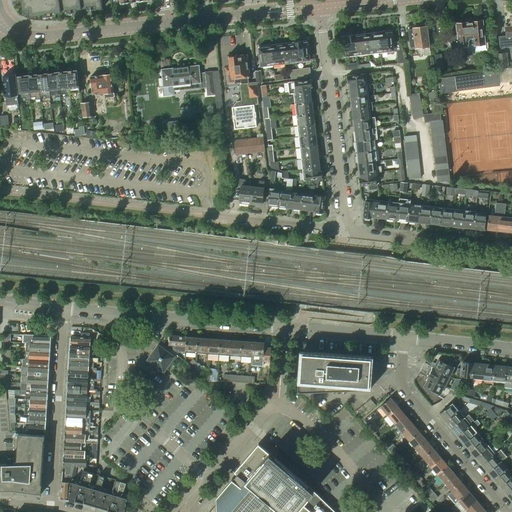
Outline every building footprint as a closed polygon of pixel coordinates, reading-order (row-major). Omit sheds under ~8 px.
[(22,0),(23,9),(29,8),(30,15),(47,13),(47,16),(56,14),(56,12),(67,10),(67,13),(76,11),(76,9),(87,7),(87,10),(103,8),(101,0),(22,0)] [(507,35),(499,36),(500,48),(511,46),(511,16),(511,17),(511,27),(506,27),(507,35)] [(457,33),(447,40),(454,49),(458,45),(461,45),(462,47),(463,49),(465,51),(467,51),(469,52),(472,56),(476,53),(476,52),(475,44),(472,20),(465,20),(466,22),(456,23),(457,33)] [(473,20),(472,20),(475,44),(476,52),(488,51),(487,41),(486,33),(484,33),(482,20),(473,21),(473,20)] [(408,27),(410,48),(422,47),(423,55),(430,54),(426,26),(420,27),(418,25),(407,26),(408,27)] [(377,32),(380,51),(386,50),(386,53),(396,52),(397,63),(405,62),(400,41),(393,42),(392,31),(385,32),(385,31),(377,32)] [(368,52),(380,51),(377,32),(377,33),(366,34),(368,52)] [(356,54),(368,52),(366,34),(354,35),(356,54)] [(349,54),(356,54),(354,35),(346,36),(342,37),(344,57),(350,56),(349,54)] [(303,41),(294,42),(297,61),(303,60),(303,62),(309,61),(306,41),(303,42),(303,41)] [(294,43),(283,44),(285,62),(297,61),(294,42),(294,43)] [(271,45),(273,64),(285,62),(283,44),(271,46),(271,45)] [(273,64),(271,45),(263,46),(263,47),(259,47),(261,67),(266,67),(266,65),(273,64)] [(498,54),(499,67),(508,66),(507,53),(498,54)] [(241,106),(232,107),(234,129),(256,126),(254,105),(259,104),(256,82),(249,83),(248,77),(249,77),(247,57),(243,58),(243,54),(228,56),(229,68),(226,68),(227,83),(238,82),(241,106)] [(434,55),(436,70),(443,69),(442,54),(434,55)] [(162,79),(160,79),(161,85),(163,85),(164,96),(174,95),(174,90),(179,90),(179,85),(201,83),(201,82),(206,82),(207,95),(215,94),(212,71),(204,72),(199,73),(199,65),(161,69),(162,79)] [(310,68),(298,69),(299,78),(311,76),(310,68)] [(68,69),(67,71),(69,93),(80,92),(77,70),(73,71),(72,69),(68,69)] [(299,78),(298,69),(290,70),(291,79),(299,78)] [(58,70),(57,72),(59,94),(65,93),(65,96),(70,96),(69,93),(67,71),(63,71),(62,70),(58,70)] [(499,70),(438,78),(440,91),(501,83),(499,72),(499,70)] [(48,71),(47,73),(50,95),(55,94),(55,97),(60,97),(59,94),(57,72),(53,72),(52,71),(48,71)] [(39,72),(37,74),(40,96),(45,95),(46,98),(50,98),(50,95),(47,73),(43,73),(42,72),(39,72)] [(103,75),(102,75),(102,76),(90,77),(92,94),(113,92),(111,74),(110,74),(108,72),(104,73),(103,75)] [(29,73),(28,75),(30,97),(36,96),(36,99),(40,99),(40,96),(37,74),(34,74),(32,73),(29,73)] [(348,83),(348,86),(370,84),(369,80),(365,81),(364,73),(347,75),(347,83),(348,83)] [(19,74),(18,76),(20,98),(26,97),(26,100),(30,100),(30,97),(28,75),(24,75),(22,74),(19,74)] [(3,76),(7,111),(19,110),(16,75),(3,76)] [(289,93),(295,93),(312,91),(311,87),(312,87),(311,79),(288,82),(289,93)] [(348,86),(350,97),(367,95),(366,89),(370,88),(370,84),(348,86)] [(295,93),(296,104),(313,102),(312,91),(295,93)] [(350,97),(351,108),(372,105),(371,102),(368,103),(367,95),(350,97)] [(81,103),(83,117),(92,116),(90,102),(81,103)] [(296,104),(297,114),(314,112),(313,102),(296,104)] [(351,108),(352,119),(369,117),(369,111),(372,110),(372,105),(351,108)] [(297,114),(298,125),(316,123),(314,112),(297,114)] [(424,122),(429,122),(440,120),(440,112),(423,115),(423,116),(424,122)] [(352,119),(354,130),(371,128),(376,127),(374,116),(369,117),(352,119)] [(298,125),(300,136),(317,134),(316,123),(298,125)] [(354,130),(355,141),(372,139),(371,128),(354,130)] [(300,136),(301,147),(318,145),(317,134),(300,136)] [(247,153),(246,139),(234,140),(235,154),(247,153)] [(355,141),(356,152),(373,150),(377,149),(377,146),(373,146),(372,139),(355,141)] [(301,147),(302,158),(319,156),(318,145),(301,147)] [(356,152),(357,163),(375,161),(373,150),(356,152)] [(302,158),(304,169),(321,167),(319,156),(302,158)] [(357,163),(359,174),(376,172),(381,171),(381,166),(375,167),(375,161),(357,163)] [(435,163),(436,170),(448,168),(447,162),(435,163)] [(321,167),(304,169),(305,180),(322,178),(322,171),(321,171),(321,167)] [(376,172),(359,174),(359,178),(359,185),(369,184),(377,183),(376,172)] [(239,203),(250,204),(252,187),(246,186),(245,180),(239,179),(239,186),(241,186),(239,203)] [(280,190),(278,207),(289,209),(291,192),(292,183),(293,179),(288,179),(287,187),(288,187),(287,191),(280,190)] [(252,187),(250,204),(262,206),(264,182),(259,181),(258,188),(252,187)] [(302,193),(300,210),(311,211),(313,194),(314,194),(314,187),(315,181),(310,182),(309,190),(310,190),(309,194),(302,193)] [(269,189),(267,206),(278,207),(280,190),(269,189)] [(291,192),(289,209),(300,210),(302,193),(291,192)] [(313,194),(311,211),(315,211),(315,212),(322,213),(323,211),(324,211),(325,206),(323,206),(325,195),(314,194),(313,194)] [(396,221),(407,222),(409,205),(410,200),(399,198),(398,204),(396,221)] [(371,218),(375,218),(377,201),(365,200),(365,201),(363,201),(363,206),(365,207),(363,218),(371,218)] [(375,218),(385,220),(387,202),(377,201),(375,218)] [(385,220),(396,221),(398,204),(387,202),(385,220)] [(488,215),(486,230),(498,231),(499,216),(501,204),(496,203),(495,216),(488,215)] [(499,216),(498,231),(509,232),(510,217),(503,217),(505,204),(501,204),(499,216)] [(407,222),(418,223),(420,206),(409,205),(407,222)] [(418,223),(429,224),(431,207),(420,206),(418,223)] [(429,224),(440,226),(442,209),(431,207),(429,224)] [(440,226),(451,227),(453,210),(442,209),(440,226)] [(451,227),(462,228),(464,211),(453,210),(451,227)] [(475,212),(473,229),(484,231),(486,213),(486,210),(481,210),(481,213),(475,212)] [(462,228),(473,229),(475,212),(464,211),(462,228)] [(23,335),(23,342),(27,343),(30,343),(50,344),(50,336),(30,335),(27,335),(23,335)] [(178,352),(185,352),(186,337),(169,336),(169,345),(173,345),(173,348),(179,350),(178,352)] [(71,337),(70,345),(90,346),(91,338),(71,337)] [(185,352),(196,353),(197,338),(186,337),(185,352)] [(196,353),(207,354),(209,338),(197,338),(196,353)] [(207,354),(218,355),(220,339),(209,338),(207,354)] [(218,355),(229,356),(231,340),(220,339),(218,355)] [(229,356),(241,356),(242,341),(231,340),(229,356)] [(241,356),(252,357),(253,342),(242,341),(241,356)] [(253,342),(252,357),(263,358),(262,361),(270,362),(271,348),(264,348),(264,342),(253,342)] [(26,343),(26,351),(49,352),(50,344),(30,343),(27,343),(26,343)] [(70,345),(70,353),(90,354),(93,354),(93,352),(98,352),(98,349),(105,350),(105,346),(90,346),(70,345)] [(148,360),(163,371),(174,356),(158,346),(148,360)] [(26,351),(25,359),(49,360),(49,352),(26,351)] [(329,390),(371,388),(373,356),(312,352),(307,351),(301,351),(297,391),(329,390)] [(70,353),(69,361),(89,362),(94,362),(98,362),(98,358),(89,358),(90,354),(70,353)] [(23,359),(22,367),(24,367),(48,368),(49,360),(25,359),(23,359)] [(433,362),(431,366),(450,376),(452,372),(451,372),(454,367),(453,366),(454,364),(447,361),(447,363),(438,359),(436,364),(433,362)] [(69,361),(68,369),(88,370),(96,370),(96,368),(93,368),(94,362),(89,362),(69,361)] [(462,362),(461,377),(472,378),(473,363),(462,362)] [(473,363),(472,378),(483,379),(484,364),(473,363)] [(484,364),(483,379),(494,380),(495,365),(484,364)] [(495,365),(494,380),(505,382),(506,366),(495,365)] [(431,366),(426,376),(445,386),(450,376),(431,366)] [(22,367),(22,375),(48,376),(48,368),(24,367),(22,367)] [(68,369),(68,377),(88,378),(88,370),(68,369)] [(22,375),(22,383),(47,384),(48,376),(22,375)] [(445,386),(426,376),(424,380),(427,381),(424,386),(432,391),(432,393),(438,396),(439,394),(440,394),(442,389),(443,389),(445,386)] [(68,377),(67,385),(94,386),(94,381),(100,382),(100,379),(88,378),(68,377)] [(450,389),(458,392),(459,392),(460,379),(455,378),(450,389)] [(22,383),(21,391),(47,392),(47,384),(22,383)] [(67,385),(67,393),(92,394),(99,395),(99,392),(94,391),(94,386),(67,385)] [(447,396),(440,402),(432,405),(437,411),(444,406),(450,400),(458,392),(450,389),(447,396)] [(15,390),(15,394),(18,394),(26,395),(25,399),(46,400),(47,392),(21,391),(18,391),(15,390)] [(67,393),(67,401),(90,402),(90,396),(92,396),(92,394),(67,393)] [(374,404),(369,398),(354,411),(359,417),(374,404)] [(390,398),(380,406),(387,415),(398,406),(390,398)] [(21,405),(21,407),(25,407),(46,408),(46,400),(25,399),(25,405),(21,405)] [(67,401),(66,409),(86,410),(86,405),(99,406),(99,403),(90,402),(67,401)] [(452,403),(439,414),(445,421),(458,410),(452,403)] [(398,406),(387,415),(394,424),(405,415),(398,406)] [(25,407),(25,415),(46,416),(46,408),(25,407)] [(66,409),(66,417),(90,418),(90,410),(86,410),(66,409)] [(458,410),(445,421),(451,428),(464,418),(458,410)] [(20,414),(20,423),(24,423),(45,424),(46,416),(25,415),(20,414)] [(464,418),(451,428),(458,436),(475,422),(469,414),(464,418)] [(405,415),(394,424),(398,428),(395,432),(398,435),(401,432),(412,423),(405,415)] [(66,417),(65,425),(90,426),(93,426),(93,423),(89,422),(90,418),(66,417)] [(475,422),(458,436),(464,443),(476,432),(473,428),(475,427),(480,423),(477,420),(475,422)] [(24,423),(24,431),(28,431),(45,432),(45,424),(24,423)] [(412,423),(401,432),(409,441),(419,432),(412,423)] [(65,425),(65,433),(89,434),(92,434),(98,435),(98,430),(93,429),(93,430),(89,430),(90,426),(65,425)] [(419,432),(409,441),(416,449),(426,440),(419,432)] [(476,432),(464,443),(470,450),(483,440),(476,432)] [(42,470),(43,460),(45,435),(18,433),(16,464),(14,464),(6,464),(0,464),(0,491),(10,491),(20,492),(21,493),(22,493),(40,495),(40,494),(41,494),(41,493),(42,470)] [(65,433),(64,441),(85,442),(92,442),(97,443),(97,439),(89,439),(89,434),(65,433)] [(426,440),(416,449),(423,458),(433,449),(426,440)] [(483,440),(470,450),(476,457),(489,447),(483,440)] [(64,441),(64,449),(85,450),(85,442),(64,441)] [(210,511),(335,511),(313,491),(308,486),(275,458),(275,457),(269,453),(258,444),(234,471),(237,474),(233,479),(232,478),(231,479),(232,479),(216,499),(217,511),(210,511)] [(489,447),(476,457),(482,464),(495,454),(489,447)] [(64,449),(63,457),(84,458),(85,450),(64,449)] [(433,449),(423,458),(427,462),(423,465),(426,469),(430,466),(440,457),(433,449)] [(495,454),(482,464),(488,472),(501,461),(506,457),(500,450),(495,454)] [(63,457),(63,465),(67,466),(71,466),(77,466),(84,466),(86,466),(86,458),(84,458),(63,457)] [(430,466),(426,469),(429,472),(432,469),(437,475),(447,466),(440,457),(430,466)] [(405,459),(400,463),(402,466),(407,471),(410,468),(412,467),(407,462),(405,459)] [(501,461),(488,472),(494,479),(507,468),(501,461)] [(62,481),(60,498),(69,499),(71,466),(67,466),(66,474),(66,482),(62,481)] [(71,466),(69,499),(75,501),(79,502),(88,472),(83,470),(80,481),(74,479),(76,471),(75,471),(77,466),(71,466)] [(447,466),(437,475),(444,483),(455,474),(447,466)] [(511,474),(507,468),(494,479),(500,486),(511,475),(511,474)] [(88,472),(79,502),(84,503),(84,502),(90,504),(96,486),(90,484),(93,473),(88,472)] [(455,474),(444,483),(451,492),(462,483),(455,474)] [(96,486),(90,504),(101,507),(107,489),(101,487),(104,477),(99,475),(96,486)] [(511,475),(500,486),(506,494),(511,488),(511,475)] [(107,489),(101,507),(108,509),(107,510),(112,511),(121,481),(116,480),(113,491),(107,489)] [(121,481),(112,511),(113,511),(123,511),(128,495),(123,494),(126,483),(121,481)] [(448,495),(448,496),(454,503),(455,503),(458,500),(469,491),(462,483),(451,492),(448,495)] [(424,492),(428,497),(433,493),(429,487),(424,492)] [(469,491),(458,500),(466,509),(476,500),(469,491)] [(433,493),(428,497),(432,502),(437,498),(433,493)] [(476,500),(466,509),(468,511),(478,511),(483,508),(476,500)]
